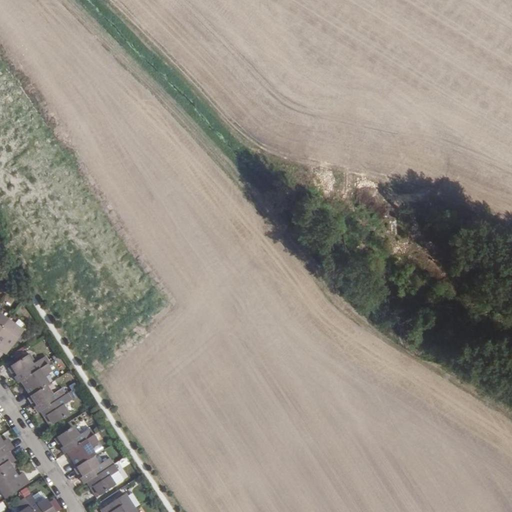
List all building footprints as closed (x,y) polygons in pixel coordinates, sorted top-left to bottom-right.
[(9,95),(0,103),(0,109),(7,117),(19,106),(9,95)] [(0,140),(6,150),(19,141),(11,128),(0,134),(0,140)] [(38,130),(26,139),(35,151),(47,142),(38,130)] [(38,171),(46,185),(60,178),(53,164),(38,171)] [(77,188),(64,197),(73,209),(86,200),(77,188)] [(43,200),(28,205),(33,220),(48,214),(43,200)] [(50,220),(56,234),(71,227),(65,213),(50,220)] [(0,345),(0,348),(8,354),(25,331),(0,312),(0,341),(2,343),(0,345)] [(31,355),(28,357),(33,367),(37,364),(31,355)] [(33,367),(28,357),(10,369),(20,385),(23,383),(32,397),(30,399),(40,415),(42,413),(52,428),(71,417),(65,408),(73,403),(69,396),(66,398),(61,392),(53,397),(47,388),(51,385),(45,377),(53,372),(49,366),(46,368),(42,361),(37,364),(33,367)] [(0,437),(0,428),(1,428),(0,427),(0,488),(7,498),(30,483),(23,474),(19,476),(11,464),(15,460),(10,452),(15,449),(8,439),(3,442),(0,437)] [(119,472),(115,466),(112,468),(107,462),(99,467),(94,459),(97,456),(91,447),(99,441),(95,436),(92,438),(88,431),(79,437),(74,429),(57,441),(66,455),(69,453),(79,468),(76,471),(85,485),(89,483),(99,498),(116,486),(111,478),(119,472)] [(136,511),(126,495),(103,510),(103,511),(136,511)] [(55,511),(48,499),(40,504),(35,496),(28,501),(26,498),(20,502),(25,510),(22,511),(55,511)]
